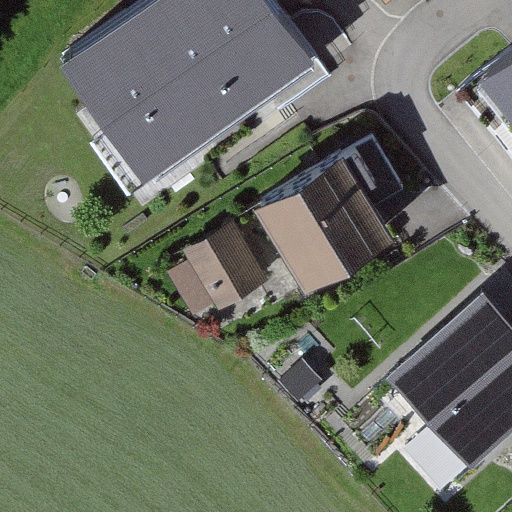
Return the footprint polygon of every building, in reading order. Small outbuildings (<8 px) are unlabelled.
[(275,0),(136,0),(68,48),(160,179),(322,65),(275,0)] [(511,46),(461,87),(511,150),(511,46)] [(355,143),(253,207),(304,288),(387,236),(359,192),(378,180),(355,143)] [(234,222),(186,251),(220,307),(268,279),(234,222)] [(511,319),(483,287),(393,366),(469,452),(511,414),(511,319)]
